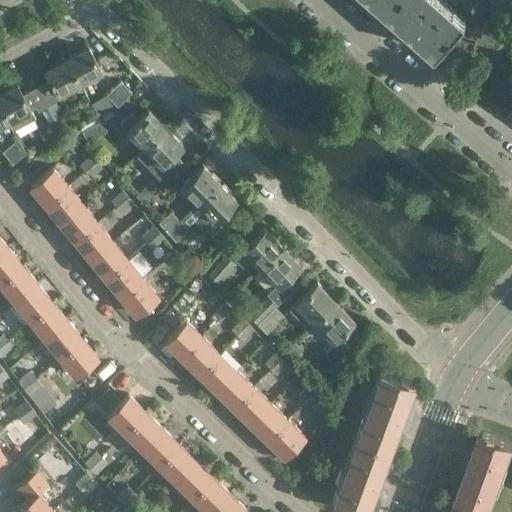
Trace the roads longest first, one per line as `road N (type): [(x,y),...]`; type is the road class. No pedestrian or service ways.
road 1 (residential): [(458,374),(95,9)]
road 2 (residential): [(301,511),(126,348),(0,196)]
road 3 (residential): [(315,0),(511,173)]
road 4 (secondary): [(405,511),(458,374)]
